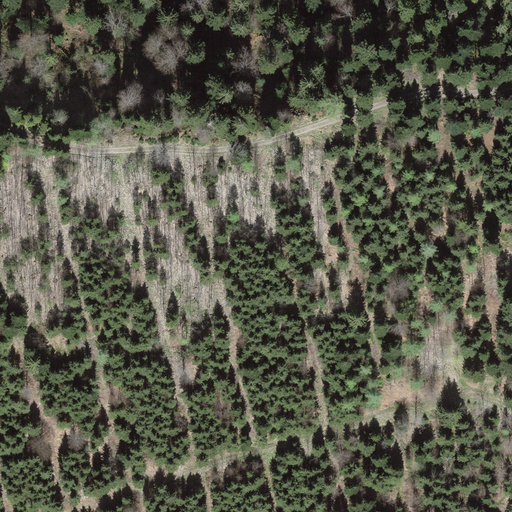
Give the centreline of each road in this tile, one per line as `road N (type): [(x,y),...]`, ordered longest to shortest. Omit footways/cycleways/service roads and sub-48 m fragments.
road 1 (track): [(0,124),(69,147),(217,148),(262,143),(411,94),(511,86)]
road 2 (track): [(65,511),(455,394),(511,406)]
